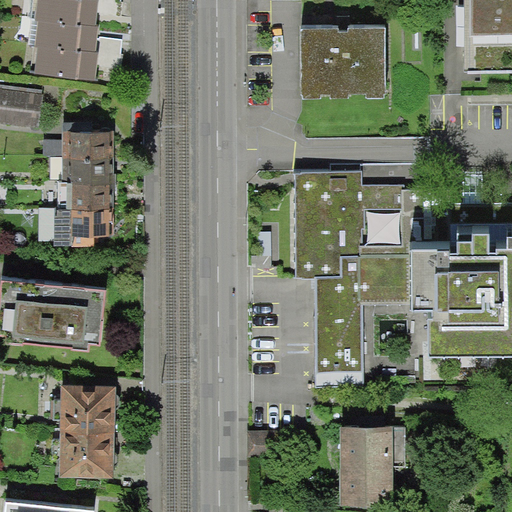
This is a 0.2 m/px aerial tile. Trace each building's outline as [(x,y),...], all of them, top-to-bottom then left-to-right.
[(37,0),(35,19),(38,20),(35,46),(38,46),(34,75),(94,83),(98,52),(95,51),(98,25),(95,25),(98,1),(95,1),(95,0),(37,0)] [(511,0),(468,0),(467,64),(511,67),(511,0)] [(389,24),(302,24),(304,100),(392,99),(389,24)] [(0,83),(0,122),(37,128),(42,90),(0,83)] [(114,131),(63,131),(63,181),(59,181),(59,210),(55,210),(55,245),(94,245),(94,236),(114,236),(114,131)] [(314,275),(316,384),(367,383),(364,306),(430,306),(431,347),(511,345),(511,234),(422,240),(422,186),(362,190),(361,171),(295,170),(295,273),(314,275)] [(0,326),(0,335),(100,342),(107,285),(4,277),(0,326)] [(114,384),(62,384),(61,476),(113,476),(114,384)] [(393,425),(340,425),(340,503),(393,503),(393,425)] [(281,431),(247,431),(247,458),(282,458),(281,431)] [(94,511),(95,507),(6,498),(4,511),(94,511)]
